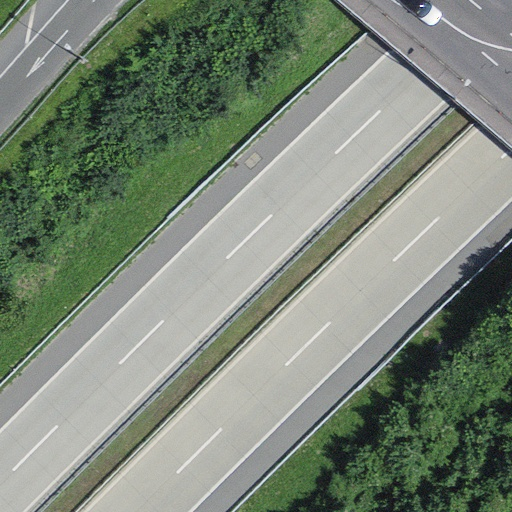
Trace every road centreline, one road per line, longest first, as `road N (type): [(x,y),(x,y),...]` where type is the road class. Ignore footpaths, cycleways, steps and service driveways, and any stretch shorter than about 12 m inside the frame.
road 1 (motorway): [(505,0),(281,206),(0,490)]
road 2 (motorway): [(143,511),(511,154)]
road 3 (motorway): [(96,0),(0,105)]
